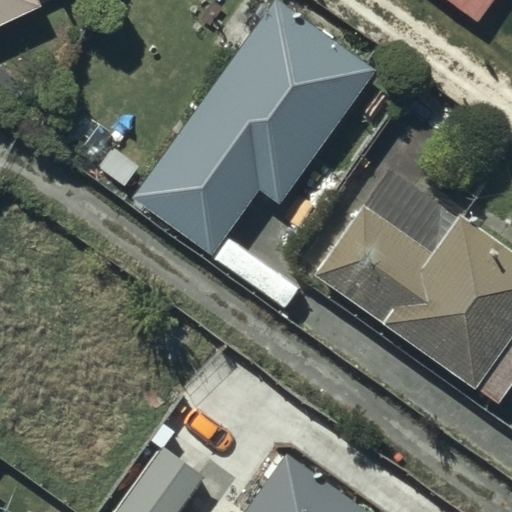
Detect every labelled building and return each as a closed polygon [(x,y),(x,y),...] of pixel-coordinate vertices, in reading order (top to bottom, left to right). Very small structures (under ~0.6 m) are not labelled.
[(0,0),(0,13),(29,0),(0,0)] [(285,0),(261,0),(126,191),(208,248),(257,179),(278,194),(372,61),(285,0)] [(484,0),(453,0),(474,15),(484,0)] [(358,194),(308,266),(492,393),(511,364),(511,332),(503,326),(511,312),(511,241),(450,199),(422,239),(358,194)] [(158,440),(110,507),(116,511),(172,511),(201,471),(158,440)] [(373,511),(278,443),(227,511),(373,511)]
